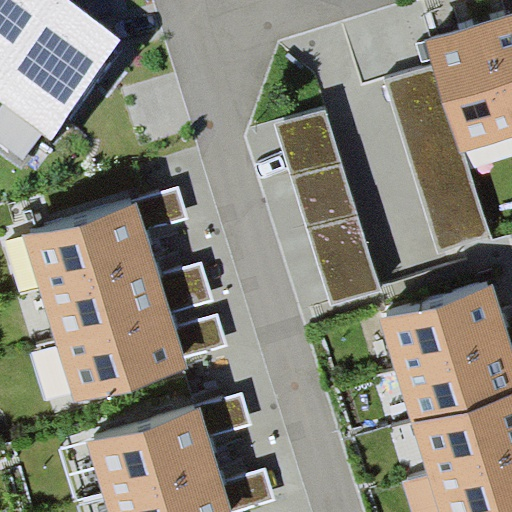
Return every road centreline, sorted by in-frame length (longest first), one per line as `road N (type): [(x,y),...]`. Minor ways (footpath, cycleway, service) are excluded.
road 1 (residential): [(254,218),(341,511)]
road 2 (residential): [(254,218),(202,0)]
